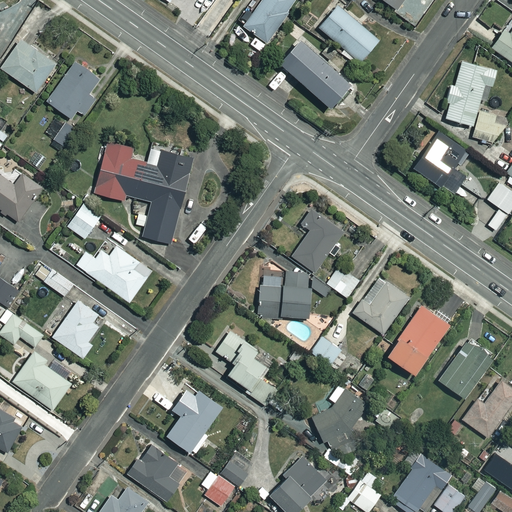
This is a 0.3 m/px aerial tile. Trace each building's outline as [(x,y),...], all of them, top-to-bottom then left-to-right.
[(240,22),(246,27),(244,29),(267,46),(298,2),(294,0),(265,0),(254,16),(247,11),(240,22)] [(404,0),(382,0),(397,10),(404,0)] [(381,43),(339,8),(320,30),(345,51),(342,54),(359,68),(381,43)] [(511,23),(506,31),(500,27),(487,45),(511,62),(511,23)] [(57,67),(22,42),(2,71),(37,95),(57,67)] [(350,90),(298,44),(278,68),(300,88),(295,94),(315,112),(321,105),(329,113),(350,90)] [(491,120),(493,113),(474,107),(482,82),(489,84),(496,59),(480,54),(477,65),(459,59),(452,84),(448,83),(443,100),(447,101),(442,116),(469,124),(466,135),(489,143),(504,124),(491,120)] [(101,82),(77,64),(48,104),(71,121),(78,111),(85,116),(96,102),(90,98),(101,82)] [(77,131),(67,124),(54,141),(65,149),(77,131)] [(466,152),(434,129),(409,165),(450,194),(464,175),(454,168),(466,152)] [(136,150),(110,143),(95,196),(127,204),(128,198),(136,200),(133,213),(139,215),(137,226),(146,228),(143,239),(171,247),(176,229),(186,231),(192,210),(183,208),(196,162),(177,157),(179,151),(153,144),(147,165),(132,161),(136,150)] [(17,185),(0,172),(0,210),(19,224),(43,190),(24,175),(17,185)] [(511,191),(496,181),(485,198),(496,206),(484,223),(494,230),(511,203),(511,191)] [(102,218),(84,206),(69,229),(86,241),(102,218)] [(340,230),(308,208),(298,223),(307,229),(289,255),(312,270),(325,251),(332,256),(339,246),(332,241),(340,230)] [(153,274),(118,248),(110,259),(103,253),(97,261),(87,254),(77,266),(130,305),(153,274)] [(337,264),(324,282),(346,297),(359,280),(337,264)] [(284,276),(265,274),(264,285),(258,284),(255,314),(275,316),(275,313),(302,315),(306,271),(284,269),(284,276)] [(75,286),(53,271),(45,283),(66,298),(75,286)] [(315,277),(309,284),(324,297),(330,289),(315,277)] [(0,303),(8,309),(19,293),(0,280),(0,303)] [(405,296),(383,280),(367,302),(359,296),(349,310),(380,332),(405,296)] [(99,317),(79,302),(54,339),(84,361),(94,348),(89,344),(100,329),(94,325),(99,317)] [(446,322),(418,302),(382,353),(410,373),(446,322)] [(44,336),(14,315),(0,335),(14,345),(20,337),(35,348),(44,336)] [(253,347),(226,329),(212,349),(229,360),(222,371),(245,387),(242,390),(263,404),(275,386),(260,376),(266,367),(248,354),(253,347)] [(319,335),(308,351),(327,364),(338,348),(319,335)] [(491,353),(465,335),(435,378),(461,396),(491,353)] [(49,363),(35,353),(14,383),(54,411),(77,380),(66,372),(61,379),(46,367),(49,363)] [(511,396),(511,388),(497,378),(488,391),(481,386),(459,418),(485,436),(511,396)] [(217,406),(184,383),(167,407),(176,413),(162,433),(192,454),(205,436),(198,432),(217,406)] [(326,398),(332,403),(331,405),(308,415),(320,441),(325,439),(328,445),(333,443),(338,453),(351,448),(344,433),(366,402),(344,386),(343,388),(336,383),(326,398)] [(0,450),(8,455),(23,429),(14,423),(16,419),(0,409),(0,450)] [(165,499),(185,469),(147,443),(137,459),(133,456),(123,471),(165,499)] [(422,509),(446,475),(416,455),(387,497),(409,511),(412,511),(417,506),(422,509)] [(248,469),(228,456),(219,471),(238,484),(248,469)] [(289,511),(323,479),(300,456),(264,492),(284,511),(289,511)] [(206,467),(190,489),(200,496),(202,493),(219,505),(233,486),(206,467)] [(374,476),(364,469),(344,497),(365,511),(378,493),(368,486),(374,476)] [(492,488),(482,481),(466,505),(476,511),(492,488)] [(450,511),(462,493),(446,483),(432,504),(443,511),(450,511)] [(136,511),(145,501),(122,485),(113,497),(108,493),(94,511),(136,511)] [(506,511),(511,503),(511,499),(498,489),(489,502),(503,511),(506,511)]
